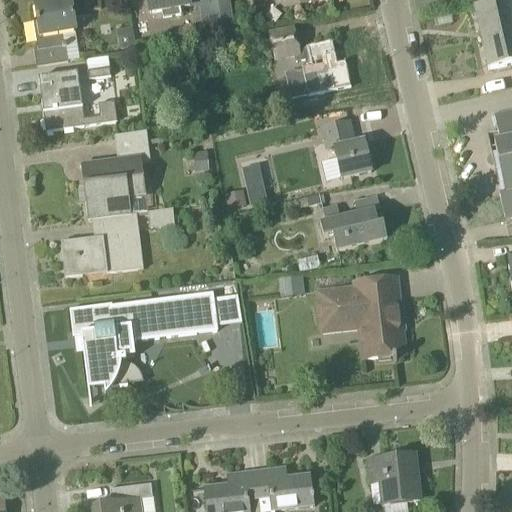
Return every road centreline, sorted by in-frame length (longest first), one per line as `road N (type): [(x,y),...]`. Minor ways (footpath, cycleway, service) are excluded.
road 1 (residential): [(38,448),(465,405)]
road 2 (residential): [(465,405),(464,330),(392,0)]
road 3 (residential): [(38,448),(7,205)]
